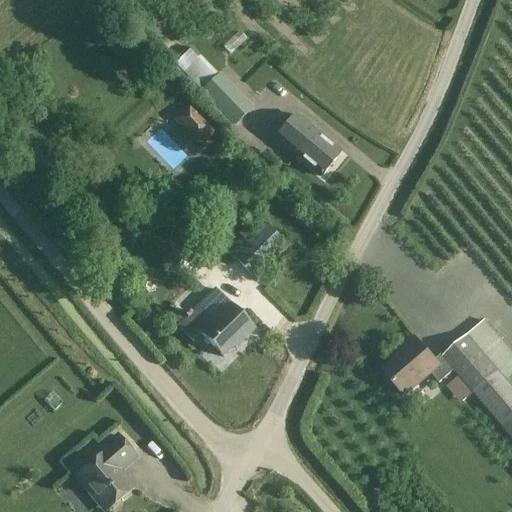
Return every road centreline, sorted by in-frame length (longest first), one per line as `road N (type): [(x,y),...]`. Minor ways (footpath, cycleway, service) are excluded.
road 1 (unclassified): [(263,435),(471,0)]
road 2 (unclassified): [(242,469),(0,189)]
